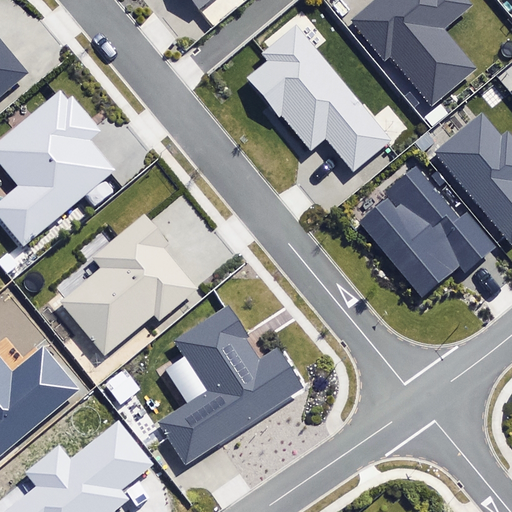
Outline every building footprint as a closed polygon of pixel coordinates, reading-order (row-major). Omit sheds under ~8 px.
[(389,58),(431,108),(438,102),(477,69),(444,29),(473,5),(469,0),(374,0),(351,20),(385,61),(389,58)] [(282,113),(312,151),(328,138),(352,169),(389,140),(297,24),(262,52),(268,60),(247,77),(278,116),(282,113)] [(0,95),(28,72),(0,39),(0,95)] [(0,201),(0,215),(24,244),(115,169),(89,138),(100,129),(72,96),(67,100),(59,91),(0,140),(0,163),(19,186),(0,201)] [(432,127),(448,114),(440,104),(425,117),(432,127)] [(505,235),(511,243),(511,242),(511,136),(511,135),(507,130),(501,135),(483,112),(476,118),(435,152),(505,235)] [(360,222),(422,296),(459,266),(468,276),(493,255),(500,249),(496,243),(469,210),(459,218),(415,166),(384,192),(389,198),(360,222)] [(59,302),(105,357),(155,316),(159,320),(197,289),(162,248),(168,242),(144,213),(94,255),(103,265),(59,302)] [(158,423),(184,464),(307,388),(280,344),(258,358),(228,310),(179,340),(210,390),(158,423)] [(0,456),(79,391),(44,349),(14,374),(0,357),(0,456)] [(108,511),(124,499),(119,493),(154,465),(118,420),(73,456),(60,440),(21,471),(32,484),(0,509),(0,510),(1,511),(108,511)]
